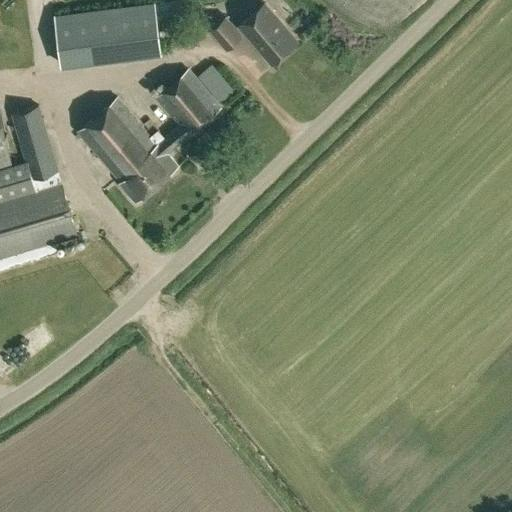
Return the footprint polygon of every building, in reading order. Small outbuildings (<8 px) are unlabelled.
[(176,0),(155,3),(157,17),(179,14),(176,0)] [(238,24),(271,61),(296,40),(263,2),(238,24)] [(54,16),(60,64),(161,52),(155,3),(54,16)] [(227,47),(241,35),(225,17),(211,29),(227,47)] [(119,182),(135,201),(178,164),(167,152),(220,106),(188,69),(156,97),(175,119),(179,123),(164,137),(158,130),(151,136),(117,97),(78,131),(121,181),(119,182)] [(77,234),(39,104),(11,113),(25,161),(0,168),(0,265),(58,249),(56,240),(77,234)] [(0,166),(11,164),(0,108),(0,166)] [(42,314),(30,323),(44,340),(56,330),(42,314)] [(37,332),(12,355),(25,369),(49,346),(37,332)]
